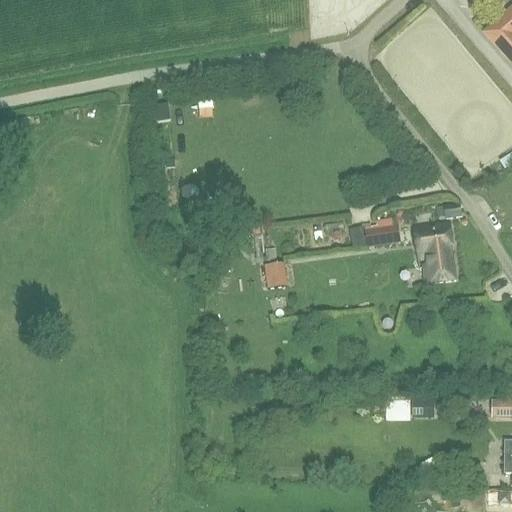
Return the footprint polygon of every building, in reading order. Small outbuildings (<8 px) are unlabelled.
[(511,64),(511,43),(506,37),(511,31),(511,14),(487,35),(511,64)] [(461,217),(460,205),(444,208),(446,219),(461,217)] [(377,230),(364,232),(367,250),(367,251),(401,246),(399,226),(394,227),(393,219),(377,221),(377,230)] [(348,239),(362,237),(360,224),(346,226),(348,239)] [(426,287),(456,283),(452,252),(453,252),(449,226),(414,231),(419,262),(427,261),(429,268),(424,269),(426,287)] [(257,264),(264,263),(261,237),(254,238),(257,264)] [(286,264),(264,267),(267,292),(288,291),(286,264)] [(412,420),(435,420),(435,401),(404,401),(404,413),(412,413),(412,420)] [(511,402),(489,402),(489,415),(511,415),(511,402)] [(489,488),(489,510),(506,510),(506,488),(489,488)] [(485,510),(486,494),(470,493),(469,509),(485,510)]
